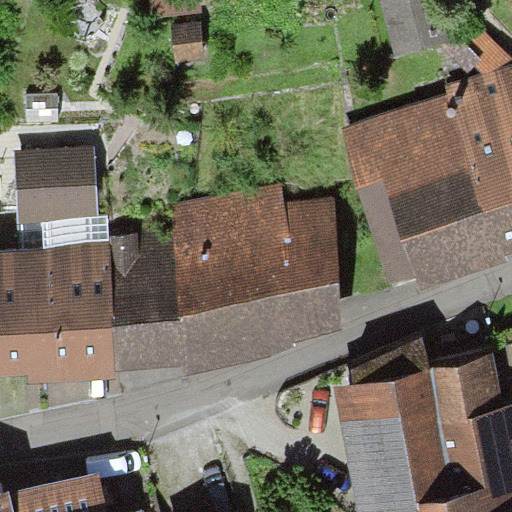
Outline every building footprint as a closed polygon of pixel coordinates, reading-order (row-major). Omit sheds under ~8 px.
[(202,0),(153,0),(154,9),(203,4),(202,0)] [(383,0),(397,48),(450,33),(441,0),(383,0)] [(202,15),(174,17),(177,52),(204,50),(202,15)] [(511,57),(511,51),(479,23),(466,36),(483,50),(475,58),(484,67),(511,57)] [(450,86),(343,121),(391,268),(419,259),(422,271),(508,244),(505,236),(511,233),(511,57),(484,67),(447,79),(450,86)] [(15,144),(18,210),(99,206),(96,141),(15,144)] [(110,227),(111,231),(116,355),(184,352),(184,363),(273,344),(293,336),(294,327),(343,315),(335,189),(288,198),(284,178),(173,201),(174,230),(139,231),(139,225),(110,227)] [(0,235),(0,359),(28,358),(28,369),(117,365),(116,355),(111,231),(0,235)] [(428,365),(422,337),(349,370),(351,385),(337,388),(359,511),(378,511),(381,511),(511,511),(511,403),(508,404),(499,352),(428,365)] [(112,511),(100,460),(0,483),(0,511),(112,511)]
